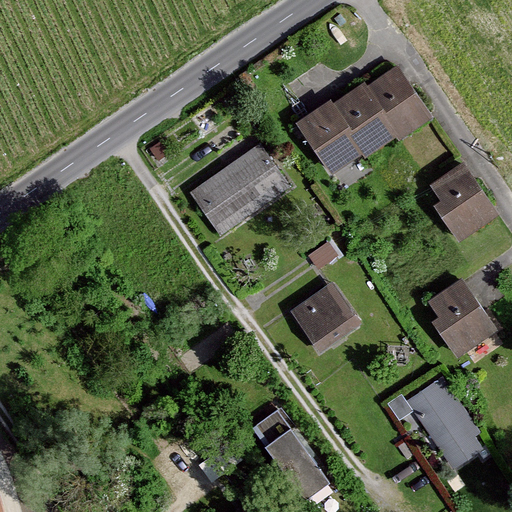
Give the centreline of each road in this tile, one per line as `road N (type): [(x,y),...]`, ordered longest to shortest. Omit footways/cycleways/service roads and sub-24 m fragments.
road 1 (tertiary): [(0,213),(313,0)]
road 2 (residential): [(362,0),(511,213)]
